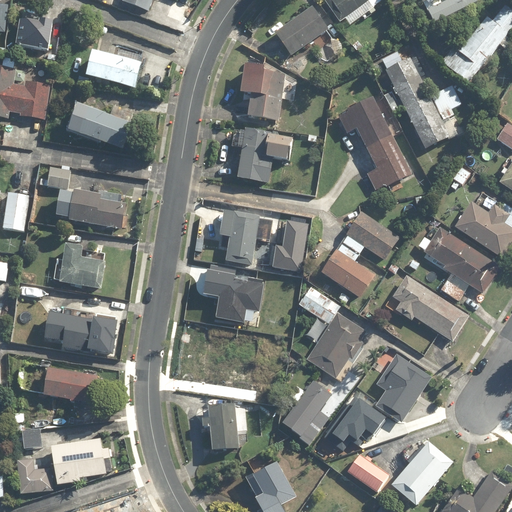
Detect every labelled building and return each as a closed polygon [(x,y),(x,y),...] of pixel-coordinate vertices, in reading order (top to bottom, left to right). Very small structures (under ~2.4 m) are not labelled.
[(149,13),(154,0),(123,0),(123,3),(149,13)] [(329,0),(326,3),(342,23),(358,11),(365,20),(377,11),(374,8),(384,0),(329,0)] [(478,3),(476,0),(451,0),(428,12),(435,25),(478,3)] [(0,33),(6,34),(9,6),(0,4),(0,33)] [(331,31),(314,7),(274,35),(291,59),(331,31)] [(507,38),(511,32),(511,13),(506,9),(495,22),(488,17),(462,50),(454,44),(440,62),(469,84),(500,46),(505,50),(511,42),(507,38)] [(16,46),(49,52),(55,22),(41,20),(40,23),(21,20),(16,46)] [(364,45),(352,30),(344,37),(357,51),(364,45)] [(345,53),(337,40),(320,50),(328,64),(345,53)] [(136,89),(143,64),(94,52),(88,77),(136,89)] [(398,54),(383,62),(401,100),(397,102),(393,94),(386,97),(396,117),(407,112),(425,150),(462,132),(452,110),(463,105),(454,87),(429,99),(419,78),(424,75),(415,57),(402,63),(398,54)] [(46,121),(51,86),(26,82),(25,87),(15,85),(17,70),(0,67),(0,118),(10,120),(11,113),(21,115),(20,117),(46,121)] [(286,77),(270,69),(246,67),(243,95),(254,96),(251,118),(281,121),(286,77)] [(414,175),(375,99),(353,111),(354,113),(343,119),(350,134),(357,130),(378,170),(368,175),(376,191),(386,186),(388,189),(414,175)] [(133,124),(79,105),(69,132),(124,151),(133,124)] [(511,126),(507,123),(496,140),(511,150),(511,126)] [(293,136),(246,130),(240,179),(269,183),(272,159),(289,162),(293,136)] [(511,165),(500,185),(511,191),(511,165)] [(456,181),(451,187),(456,191),(461,184),(464,186),(472,175),(461,167),(453,179),(456,181)] [(72,172),(51,169),(50,180),(42,180),(42,187),(70,190),(72,172)] [(98,196),(75,193),(72,223),(123,230),(126,204),(121,203),(122,195),(99,192),(98,196)] [(29,196),(8,193),(4,230),(24,232),(26,218),(31,218),(33,203),(28,202),(29,196)] [(428,195),(415,195),(415,207),(428,207),(428,195)] [(483,209),(474,203),(457,228),(502,259),(511,244),(511,207),(510,206),(504,214),(487,203),(483,209)] [(262,216),(225,211),(220,247),(230,249),(227,264),(254,267),(257,241),(273,243),(276,225),(261,223),(262,216)] [(400,239),(362,214),(323,274),(332,280),(327,289),(346,302),(352,293),(362,300),(376,278),(355,264),(364,250),(374,257),(370,263),(392,277),(398,268),(386,261),(400,239)] [(277,245),(273,267),(302,273),(311,223),(288,219),(283,246),(277,245)] [(419,247),(426,252),(424,255),(452,274),(441,291),(459,303),(470,286),(482,294),(500,268),(442,228),(440,231),(433,226),(419,247)] [(84,249),(67,247),(62,284),(103,289),(106,262),(83,259),(84,249)] [(413,259),(407,268),(417,273),(422,264),(413,259)] [(10,264),(0,262),(0,281),(7,283),(10,264)] [(249,278),(248,282),(235,280),(236,269),(207,266),(204,293),(221,295),(218,319),(260,324),(265,280),(249,278)] [(470,317),(408,277),(395,298),(402,303),(396,312),(413,323),(416,319),(453,343),(470,317)] [(120,322),(49,313),(46,339),(65,342),(64,349),(111,355),(113,341),(117,342),(120,322)] [(366,341),(333,320),(306,361),(336,380),(349,359),(353,361),(366,341)] [(233,338),(212,335),(206,387),(234,391),(234,384),(244,385),(247,358),(257,359),(259,339),(234,336),(233,338)] [(403,424),(433,377),(398,354),(395,358),(388,353),(377,369),(385,374),(378,385),(387,391),(376,407),(403,424)] [(98,376),(49,369),(44,397),(94,405),(98,376)] [(261,383),(248,382),(246,400),(259,401),(261,383)] [(329,419),(320,412),(332,396),(315,383),(283,426),(314,449),(331,426),(326,423),(329,419)] [(8,395),(0,395),(0,406),(8,406),(8,395)] [(355,396),(327,436),(344,448),(351,438),(360,444),(364,438),(370,442),(387,418),(355,396)] [(240,450),(238,425),(245,424),(244,405),(210,407),(211,418),(204,419),(205,429),(211,428),(213,452),(240,450)] [(41,431),(26,432),(25,427),(17,427),(18,433),(23,432),(24,436),(15,437),(16,445),(24,444),(25,450),(43,449),(41,431)] [(110,449),(104,450),(101,431),(54,438),(61,486),(81,483),(80,479),(107,476),(107,472),(113,471),(110,449)] [(455,465),(430,444),(393,487),(418,508),(455,465)] [(390,477),(360,457),(349,473),(379,493),(390,477)] [(36,461),(18,462),(21,496),(53,493),(51,469),(37,470),(36,461)] [(297,498),(278,463),(247,481),(263,510),(260,511),(284,511),(282,507),(297,498)] [(495,511),(511,488),(511,485),(493,472),(475,498),(460,488),(443,511),(495,511)]
